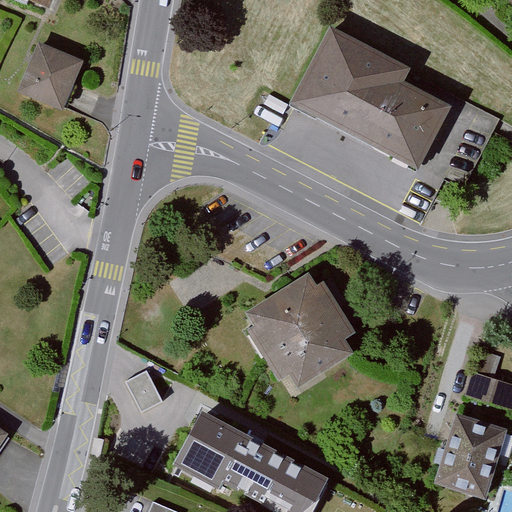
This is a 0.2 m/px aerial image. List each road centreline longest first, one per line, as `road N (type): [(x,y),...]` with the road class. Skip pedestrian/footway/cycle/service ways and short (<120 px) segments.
road 1 (residential): [(511,260),(467,266),(415,257),(220,157),(134,138)]
road 2 (unclassified): [(56,511),(134,138)]
road 3 (unclassified): [(134,138),(158,0)]
